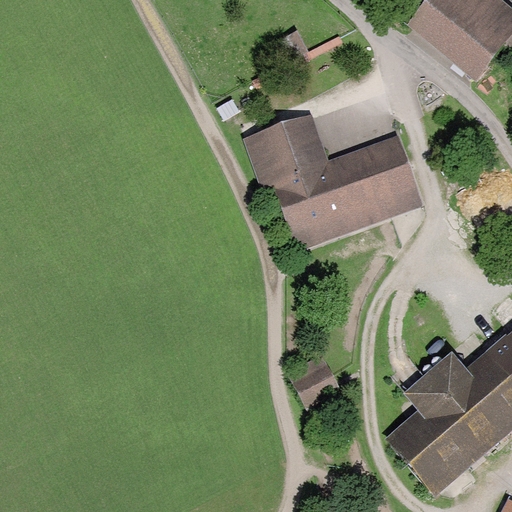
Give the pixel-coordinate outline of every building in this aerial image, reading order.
[(511,39),(511,26),(484,0),(425,0),(404,21),(468,84),(511,39)] [(276,76),(307,60),(295,38),(265,54),(276,76)] [(291,261),(420,213),(394,144),(324,170),(306,121),(239,146),(257,195),(266,192),(291,261)] [(511,338),(495,355),(511,375),(511,338)] [(428,503),(511,433),(511,375),(495,355),(465,380),(445,357),(396,398),(414,420),(382,447),(428,503)] [(310,416),(344,396),(322,358),(288,378),(310,416)] [(511,511),(511,506),(503,502),(497,511),(511,511)]
